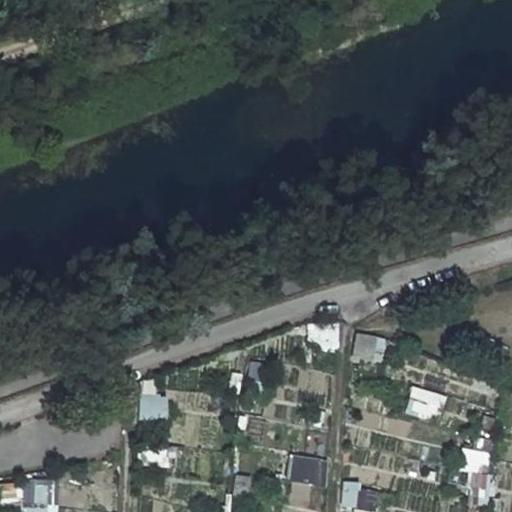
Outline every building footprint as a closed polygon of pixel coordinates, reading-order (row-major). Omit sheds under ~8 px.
[(337,343),(336,324),(306,326),(307,345),(337,343)] [(350,359),(381,362),(383,336),(352,333),(350,359)] [(261,380),(262,362),(246,362),(246,380),(261,380)] [(164,417),(158,377),(134,380),(139,421),(164,417)] [(409,386),(402,413),(437,422),(444,395),(409,386)] [(165,466),(165,443),(144,443),(144,466),(165,466)] [(481,475),(486,453),(462,447),(457,469),(481,475)] [(325,485),(327,459),(288,456),(287,482),(325,485)] [(246,500),(248,475),(233,474),(231,499),(246,500)] [(487,505),(486,474),(464,475),(465,506),(487,505)] [(19,503),(51,504),(53,481),(20,480),(19,503)] [(375,509),(376,485),(339,484),(338,508),(375,509)]
